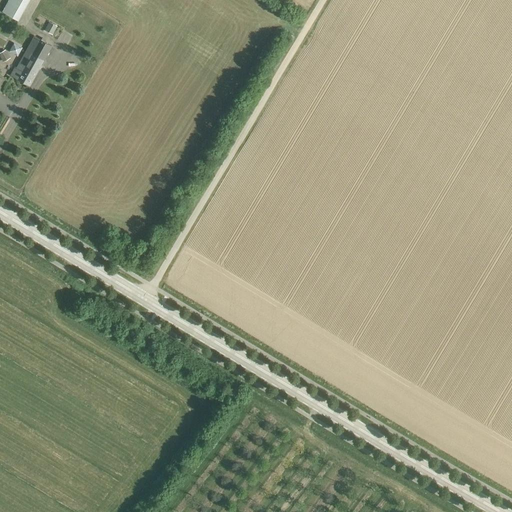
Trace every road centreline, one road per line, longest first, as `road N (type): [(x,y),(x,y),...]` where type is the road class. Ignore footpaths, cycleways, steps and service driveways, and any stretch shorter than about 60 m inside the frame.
road 1 (secondary): [(501,511),(145,300)]
road 2 (unclassified): [(145,300),(324,0)]
road 3 (secondary): [(145,300),(0,211)]
